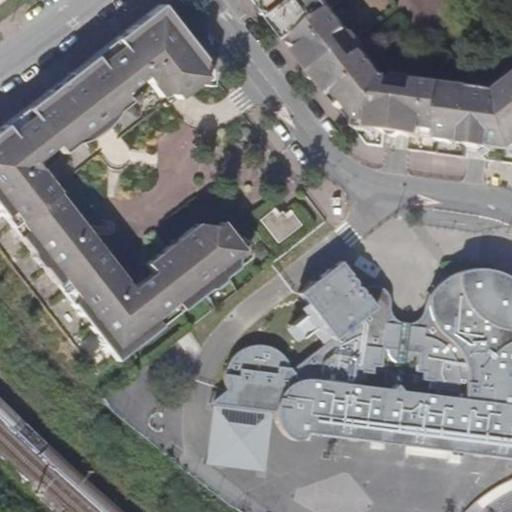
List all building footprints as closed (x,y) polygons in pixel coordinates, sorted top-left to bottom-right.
[(424,134),(441,136),(448,86),(419,82),(418,96),(392,93),(394,79),(388,78),(369,54),(358,62),(342,42),(352,32),(325,0),(258,0),(257,1),(273,21),(285,26),(297,42),(291,45),(305,50),(314,62),(309,67),(325,89),(339,95),(362,125),(371,126),(381,135),(410,138),(424,134)] [(97,62),(92,56),(79,67),(78,75),(72,79),(76,84),(97,111),(100,115),(111,106),(114,111),(127,101),(121,93),(141,78),(157,97),(163,93),(171,94),(175,100),(211,72),(159,5),(113,41),(117,46),(97,62)] [(78,75),(79,67),(69,74),(58,83),(46,92),(37,100),(43,103),(49,97),(53,101),(57,97),(56,93),(55,88),(58,85),(61,83),(65,82),(67,83),(71,88),(76,84),(72,79),(78,75)] [(484,157),(487,161),(502,163),(504,160),(505,152),(511,153),(511,81),(501,90),(500,86),(498,83),(496,83),(474,90),(448,86),(441,136),(440,143),(455,145),(456,137),(468,138),(469,133),(488,136),(484,157)] [(97,111),(76,84),(71,88),(67,83),(65,82),(61,83),(58,85),(55,88),(56,93),(57,97),(53,101),(74,129),(78,125),(82,127),(87,126),(91,124),(93,121),(93,118),(91,114),(97,111)] [(129,288),(90,238),(78,248),(69,235),(81,226),(32,162),(53,145),(60,153),(71,144),(67,139),(77,132),(74,129),(53,101),(49,97),(43,103),(37,100),(25,109),(29,115),(8,130),(4,125),(0,128),(0,132),(16,152),(9,158),(0,144),(0,216),(1,217),(7,212),(21,230),(14,235),(55,286),(61,282),(74,298),(68,303),(105,350),(110,346),(119,349),(123,354),(157,327),(152,319),(173,303),(179,310),(190,300),(186,294),(196,286),(201,293),(204,290),(209,291),(219,283),(219,279),(232,269),(233,257),(242,250),(220,220),(212,226),(194,223),(177,236),(185,248),(174,257),(166,246),(142,263),(150,273),(129,288)] [(105,122),(100,115),(97,111),(91,114),(93,118),(93,121),(91,124),(87,126),(82,127),(78,125),(74,129),(77,132),(83,140),(98,131),(105,122)] [(16,152),(0,132),(0,144),(9,158),(16,152)] [(270,210),(258,219),(276,243),(300,224),(290,213),(285,216),(280,210),(273,215),(270,210)] [(90,238),(81,226),(69,235),(78,248),(90,238)] [(177,236),(166,246),(174,257),(185,248),(177,236)] [(511,511),(511,279),(504,274),(497,271),(490,270),(483,269),(475,269),(467,269),(460,271),(455,273),(458,288),(449,297),(433,289),(427,297),(430,317),(422,324),(397,321),(385,319),(369,300),(363,301),(361,288),(355,285),(353,279),(348,274),(348,272),(339,261),(338,270),(325,270),(324,282),(309,282),(307,306),(332,338),(292,368),(291,369),(295,374),(298,379),(287,386),(283,389),(279,396),(276,402),(275,413),(277,423),(280,429),(284,434),(288,438),(293,440),(300,439),(305,438),(309,432),(511,459),(511,511)] [(436,285),(433,289),(449,297),(458,288),(455,273),(448,275),(442,280),(436,285)] [(363,287),(361,288),(363,301),(369,300),(385,319),(397,321),(391,314),(392,307),(392,303),(391,298),(388,292),(385,289),(381,287),(377,285),(373,284),(368,284),(363,287)] [(227,367),(225,373),(240,375),(241,369),(275,374),(277,366),(292,368),(287,359),(281,353),(275,349),(268,347),(263,346),(256,346),(248,347),(243,350),(238,353),(233,357),(229,363),(227,367)] [(208,403),(275,413),(276,402),(279,396),(283,389),(287,386),(298,379),(295,374),(291,369),(292,368),(277,366),(275,374),(241,369),(240,375),(225,373),(224,381),(225,389),(208,403)] [(313,511),(285,492),(271,511),(313,511)]
